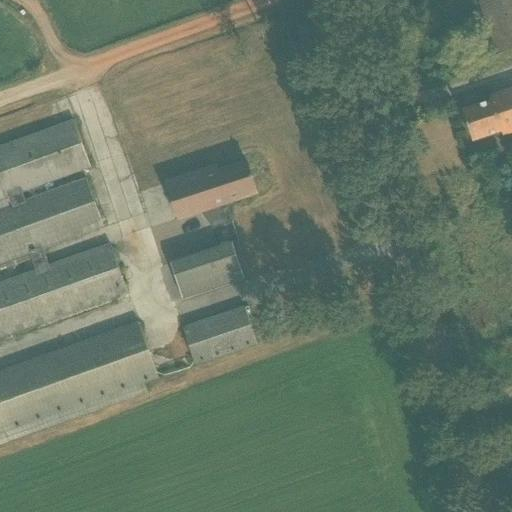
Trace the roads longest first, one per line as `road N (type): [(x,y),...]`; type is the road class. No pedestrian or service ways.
road 1 (tertiary): [(492,511),(318,0)]
road 2 (track): [(270,0),(0,97)]
